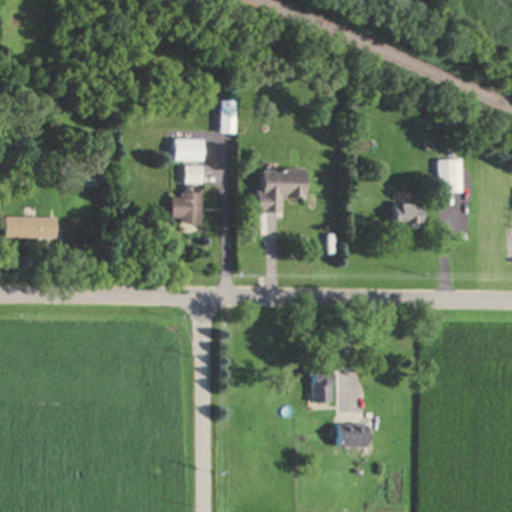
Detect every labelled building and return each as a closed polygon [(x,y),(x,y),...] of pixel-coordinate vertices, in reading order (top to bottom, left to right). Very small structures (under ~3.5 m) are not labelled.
[(434,157),(434,193),(460,193),(460,157),(434,157)] [(61,162),(61,187),(102,187),(102,162),(61,162)] [(198,167),(181,167),(181,176),(181,182),(198,182),(198,167)] [(253,213),(277,213),(278,197),(300,198),(301,169),(254,168),(253,213)] [(167,197),(167,222),(197,222),(197,193),(176,193),(176,197),(167,197)] [(418,203),(388,203),(388,227),(418,227),(418,203)] [(0,238),(53,239),(53,217),(0,216),(0,238)] [(326,403),(326,362),(308,362),(308,403),(326,403)] [(363,447),(363,424),(331,424),(331,447),(363,447)]
